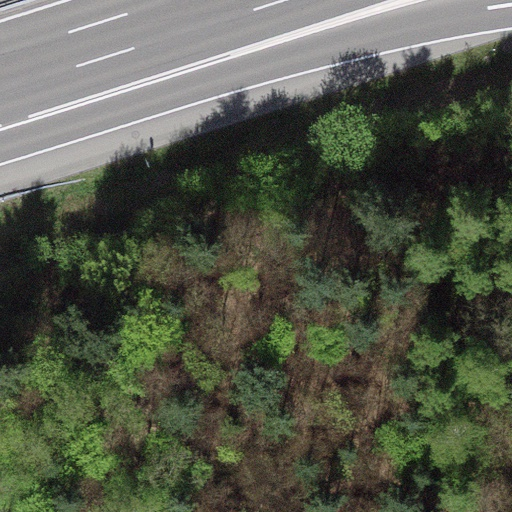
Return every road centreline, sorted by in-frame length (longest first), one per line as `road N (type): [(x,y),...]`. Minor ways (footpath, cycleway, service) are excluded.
road 1 (motorway): [(14,68),(94,89),(511,1)]
road 2 (motorway): [(14,68),(229,0)]
